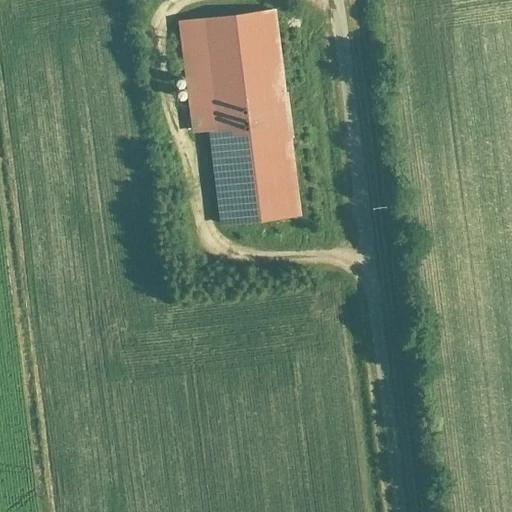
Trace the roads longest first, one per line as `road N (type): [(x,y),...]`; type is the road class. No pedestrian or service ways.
road 1 (unclassified): [(339,0),(403,511)]
road 2 (track): [(374,283),(344,263),(238,261),(207,243),(156,70),(161,9),(178,0)]
